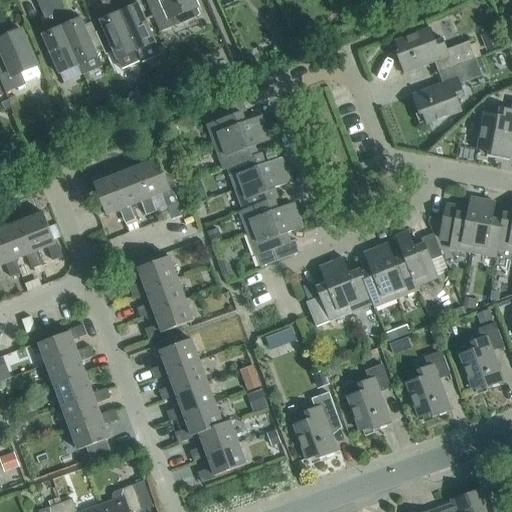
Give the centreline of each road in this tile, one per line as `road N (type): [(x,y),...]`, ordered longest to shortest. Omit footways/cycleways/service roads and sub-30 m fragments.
road 1 (residential): [(319,245),(269,99),(338,67),(374,133),(435,174)]
road 2 (residential): [(173,511),(86,275)]
road 3 (residential): [(511,430),(292,511)]
road 4 (residential): [(319,245),(369,231),(412,204),(435,174)]
